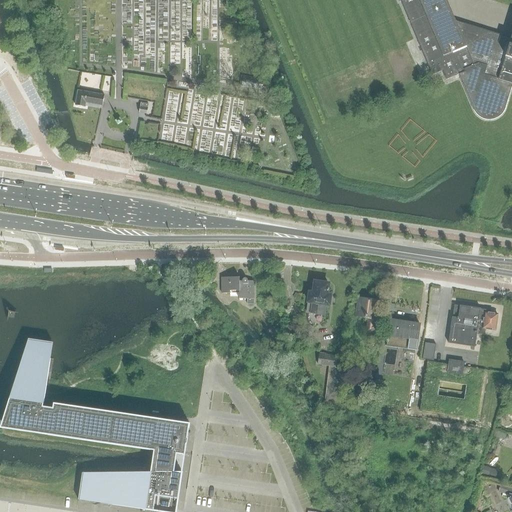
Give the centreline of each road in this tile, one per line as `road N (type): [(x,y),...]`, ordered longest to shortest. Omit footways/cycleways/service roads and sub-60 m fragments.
road 1 (primary): [(511,263),(0,191)]
road 2 (primary): [(18,226),(93,237),(283,240),(511,275)]
road 3 (residential): [(42,258),(282,255),(511,289)]
road 4 (unclassified): [(121,176),(52,158),(0,70)]
